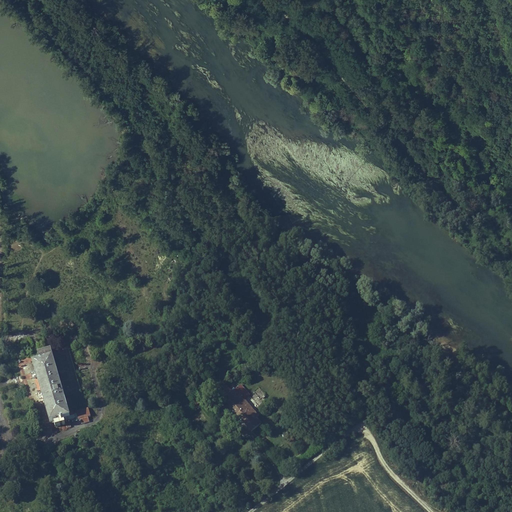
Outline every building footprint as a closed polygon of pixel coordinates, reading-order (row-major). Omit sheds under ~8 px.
[(49,357),(50,356),(49,351),(36,355),(38,360),(49,357)] [(50,422),(67,417),(49,357),(32,362),(35,372),(37,377),(41,391),(43,397),(50,422)] [(235,390),(231,385),(220,395),(224,399),(235,390)] [(240,385),(235,390),(242,399),(244,400),(249,396),(240,385)] [(224,399),(231,408),(242,399),(235,390),(224,399)] [(257,417),(242,399),(231,408),(251,431),(260,424),(255,418),(257,417)] [(81,412),(75,414),(77,420),(79,419),(80,424),(88,421),(87,417),(89,416),(87,408),(80,410),(81,412)]
